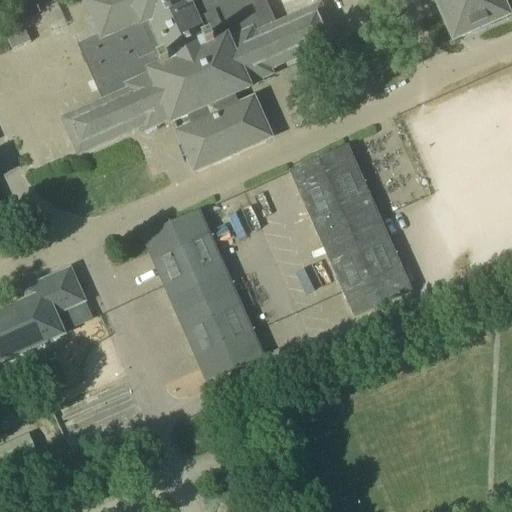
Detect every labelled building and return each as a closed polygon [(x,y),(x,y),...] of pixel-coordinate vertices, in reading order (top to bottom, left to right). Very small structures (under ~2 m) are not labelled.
[(86,0),(84,1),(100,39),(80,48),(83,53),(95,80),(103,76),(108,86),(99,90),(105,102),(63,121),(78,156),(138,129),(140,133),(170,120),(172,123),(187,116),(193,128),(177,134),(189,162),(194,174),(271,139),(263,122),(253,100),(237,107),(233,96),(249,89),(247,86),(270,75),(268,71),(335,41),(320,7),(272,28),(259,0),(86,0)] [(435,0),(454,42),(508,18),(499,0),(435,0)] [(12,51),(30,43),(20,18),(1,26),(12,51)] [(290,173),(290,174),(354,318),(410,293),(347,148),(290,173)] [(200,371),(206,384),(262,359),(199,214),(142,239),(200,371)] [(91,321),(89,316),(69,271),(48,281),(48,280),(38,284),(38,285),(23,292),(28,304),(0,316),(0,363),(62,337),(61,334),(91,321)] [(80,390),(113,379),(100,340),(67,350),(80,390)] [(125,385),(55,412),(72,458),(106,446),(102,436),(139,422),(125,385)] [(0,468),(17,461),(36,452),(29,437),(10,445),(11,445),(0,450),(0,468)]
